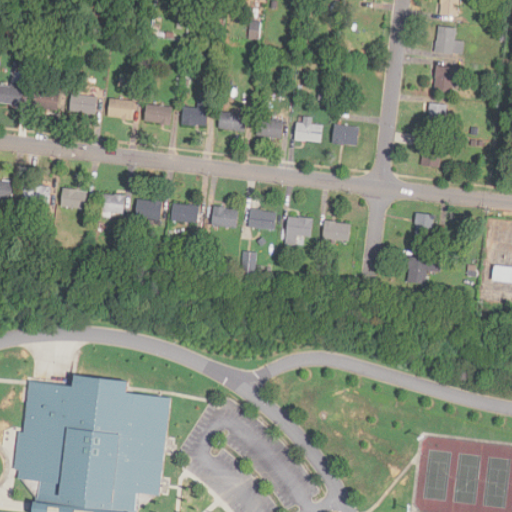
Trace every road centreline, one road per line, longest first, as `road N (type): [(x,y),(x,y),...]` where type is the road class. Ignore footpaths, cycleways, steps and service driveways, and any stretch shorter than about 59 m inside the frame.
road 1 (residential): [(511,202),(0,141)]
road 2 (residential): [(403,0),(369,290)]
